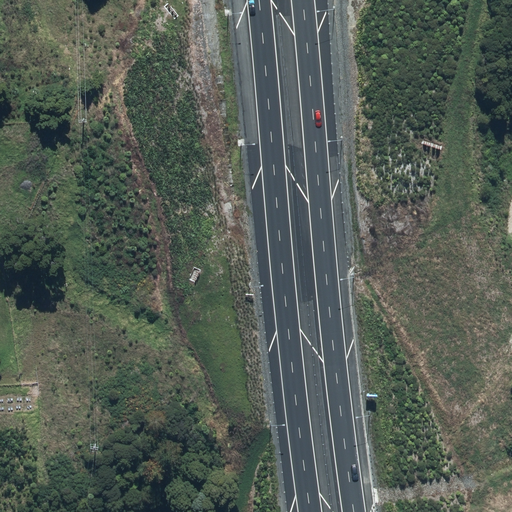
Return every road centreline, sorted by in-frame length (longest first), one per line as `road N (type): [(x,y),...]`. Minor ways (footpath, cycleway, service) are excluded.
road 1 (motorway): [(300,0),(354,511)]
road 2 (motorway): [(310,511),(257,0)]
